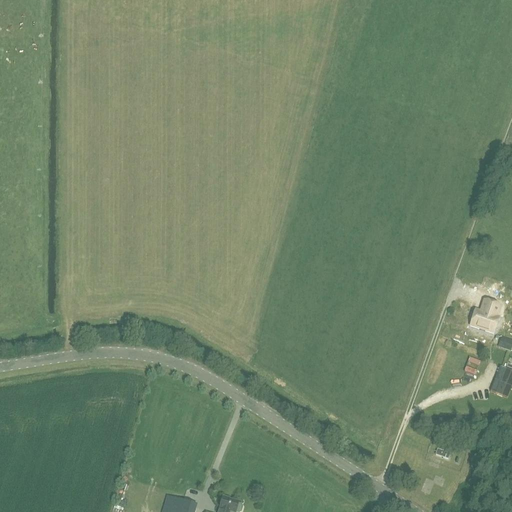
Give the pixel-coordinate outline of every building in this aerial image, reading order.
[(475,311),(470,326),(494,334),(499,319),(496,318),(500,306),(485,300),(480,312),(475,311)] [(509,349),(511,342),(501,339),(499,346),(509,349)] [(484,369),(480,380),(487,382),(490,371),(484,369)] [(435,455),(448,460),(450,454),(437,450),(435,455)] [(449,497),(451,489),(445,487),(443,491),(435,489),(431,504),(440,506),(443,495),(449,497)] [(242,511),(244,508),(242,505),(239,504),(239,503),(229,501),(229,499),(222,497),(218,511),(242,511)] [(169,511),(179,511),(183,502),(173,499),(169,511)] [(194,511),(196,505),(183,502),(179,511),(194,511)]
